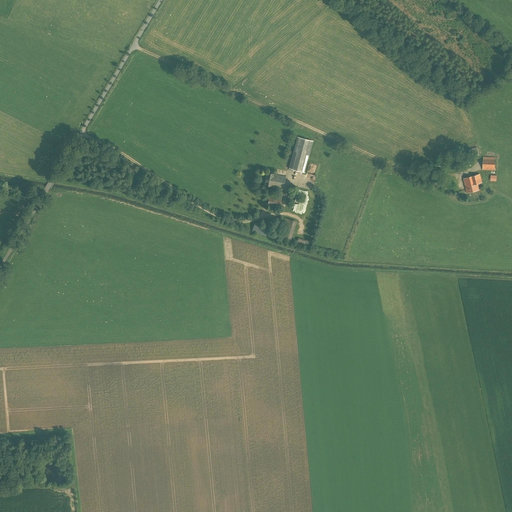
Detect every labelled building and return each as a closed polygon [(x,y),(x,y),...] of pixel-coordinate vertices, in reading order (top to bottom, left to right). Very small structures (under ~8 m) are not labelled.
[(313,141),(297,137),(289,168),(304,172),(313,141)] [(479,155),(477,147),(469,149),(471,157),(479,155)] [(483,170),(495,170),(496,157),(483,157),(483,170)] [(271,185),(283,188),(286,177),(273,175),(274,174),(267,172),(264,185),(271,186),(271,185)] [(482,182),(480,174),(463,179),(467,193),(479,189),(478,184),(482,182)] [(271,195),(269,195),(267,207),(279,209),(282,195),(271,192),(271,195)] [(272,235),(278,236),(282,223),(274,221),(272,228),(274,229),(272,235)] [(285,223),(281,238),(291,240),(295,226),(285,223)] [(262,224),(259,233),(268,236),(271,227),(262,224)]
